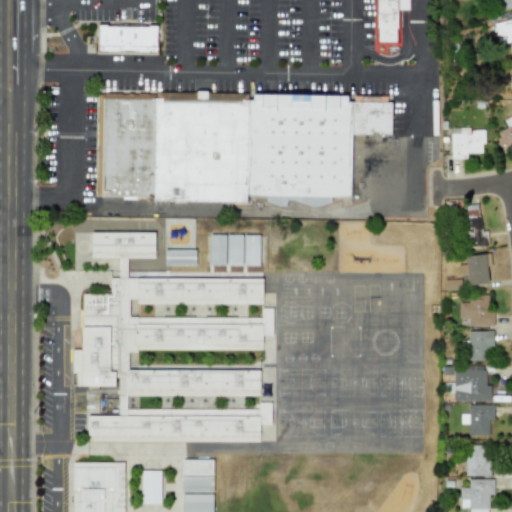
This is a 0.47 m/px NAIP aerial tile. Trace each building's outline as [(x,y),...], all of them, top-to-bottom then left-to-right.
[(373,0),(399,0),(399,46),(373,46),(373,0)] [(511,0),(497,0),(498,8),(511,7),(511,0)] [(511,18),(500,22),(507,50),(511,48),(511,18)] [(100,27),(156,28),(156,53),(100,52),(100,27)] [(248,92),(352,95),(351,135),(349,197),(247,196),(248,92)] [(155,98),(247,101),(246,203),(153,201),(155,98)] [(102,99),(99,200),(151,201),(154,99),(102,99)] [(352,99),(391,100),(391,136),(351,135),(352,99)] [(511,150),(511,115),(503,121),(507,127),(493,134),(504,155),(511,150)] [(482,128),(450,129),(451,159),(466,159),(466,153),(483,153),(482,128)] [(486,231),(480,231),(478,204),(461,205),(464,247),(488,245),(486,231)] [(122,258),(106,294),(78,294),(77,386),(111,386),(117,416),(87,415),(87,439),(257,441),(271,409),(126,408),(126,395),(259,396),(259,370),(127,369),(127,349),(259,350),(278,308),(260,308),(260,318),(128,317),(128,303),(261,304),(261,279),(126,278),(127,258),(154,258),(154,233),(90,232),(90,258),(122,258)] [(225,235),(210,235),(209,265),(224,266),(225,235)] [(241,266),(242,235),(226,235),(225,265),(241,266)] [(259,235),(243,235),(243,266),(258,266),(259,235)] [(164,250),(164,266),(195,265),(195,249),(164,250)] [(464,255),(465,265),(459,265),(459,274),(466,273),(467,285),(488,284),(487,267),(490,267),(490,254),(464,255)] [(490,294),(468,295),(468,302),(458,303),(458,318),(467,318),(467,326),(491,326),(490,294)] [(491,331),(467,331),(468,361),(492,361),(491,331)] [(490,402),(490,385),(484,385),(484,366),(453,366),(452,401),(490,402)] [(493,404),(467,404),(468,414),(460,414),(460,424),(468,424),(468,435),(488,435),(488,420),(493,420),(493,404)] [(465,476),(488,475),(488,445),(464,445),(465,476)] [(212,460),(181,459),(181,475),(212,475),(212,460)] [(123,511),(123,462),(72,462),(71,511),(123,511)] [(160,470),(140,470),(141,504),(160,503),(160,470)] [(212,493),(212,477),(181,476),(181,492),(212,493)] [(468,511),(487,511),(488,495),(493,495),(493,479),(467,479),(467,487),(459,488),(460,507),(468,507),(468,511)] [(212,511),(212,493),(181,494),(181,511),(212,511)]
